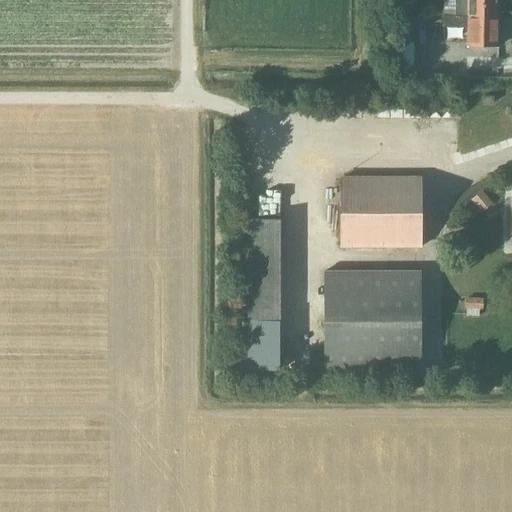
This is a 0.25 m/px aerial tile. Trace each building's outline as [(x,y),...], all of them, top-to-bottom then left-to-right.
[(395,0),(395,12),(412,12),(412,0),(395,0)] [(498,0),(455,0),(455,16),(498,16),(498,0)] [(497,46),(498,16),(455,16),(441,16),(441,27),(467,27),(466,45),(466,46),(497,46)] [(392,43),(391,67),(412,68),(412,43),(392,43)] [(341,248),(420,248),(419,178),(340,178),(341,248)] [(279,221),(247,221),(247,322),(280,322),(279,221)] [(420,272),(324,272),(324,372),(420,372),(420,272)]
